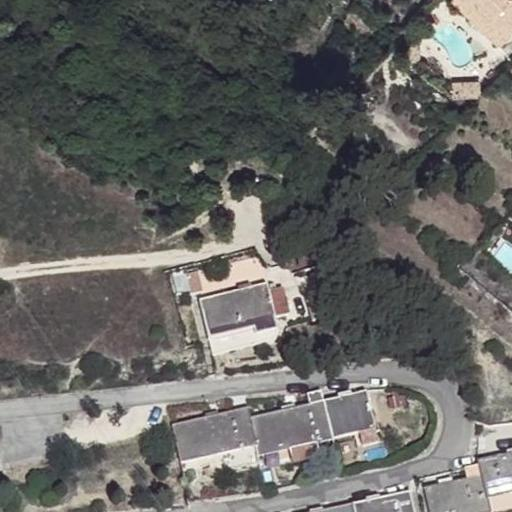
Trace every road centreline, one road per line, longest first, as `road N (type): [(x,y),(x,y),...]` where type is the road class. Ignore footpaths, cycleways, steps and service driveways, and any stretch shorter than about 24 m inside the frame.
road 1 (residential): [(210,511),(412,471),(445,453),(452,410),(436,378),(371,369),(0,409)]
road 2 (residential): [(0,274),(217,249)]
